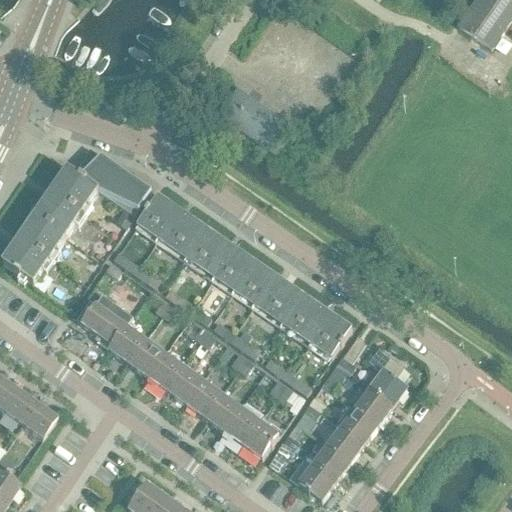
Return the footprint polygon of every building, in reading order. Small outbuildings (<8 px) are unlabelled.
[(511,0),(480,0),(458,33),(491,56),(511,24),(511,0)] [(277,161),(295,136),(237,95),(219,121),(277,161)] [(150,199),(89,157),(73,181),(97,199),(134,224),(150,199)] [(67,177),(34,225),(65,246),(97,199),(73,181),(67,177)] [(185,266),(205,237),(156,203),(136,233),(185,266)] [(65,246),(34,225),(2,272),(33,293),(65,246)] [(205,237),(185,266),(233,300),(253,270),(205,237)] [(160,289),(118,260),(113,267),(155,296),(160,289)] [(253,270),(233,300),(282,333),(302,303),(253,270)] [(121,278),(111,271),(106,278),(116,285),(121,278)] [(165,303),(204,331),(209,324),(170,296),(165,303)] [(109,358),(127,334),(133,324),(102,303),(95,312),(81,332),(98,344),(97,347),(109,356),(108,357),(109,358)] [(302,303),(282,333),(330,366),(350,336),(302,303)] [(162,324),(170,312),(162,307),(155,319),(162,324)] [(177,317),(170,312),(162,324),(170,329),(177,317)] [(213,337),(254,366),(259,359),(218,330),(213,337)] [(127,334),(109,358),(128,372),(146,348),(127,334)] [(201,351),(209,340),(203,336),(195,347),(201,351)] [(209,340),(201,351),(207,355),(215,345),(209,340)] [(343,364),(352,371),(366,351),(357,345),(343,364)] [(146,348),(128,372),(148,386),(165,362),(146,348)] [(234,358),(227,353),(219,364),(226,369),(234,358)] [(368,398),(392,416),(406,397),(394,388),(403,375),(377,357),(368,369),(382,380),(368,398)] [(238,378),(246,366),(238,361),(231,373),(238,378)] [(184,375),(165,362),(148,386),(166,399),(184,375)] [(336,373),(346,381),(349,383),(355,373),(342,364),(336,373)] [(246,366),(238,378),(246,382),(253,371),(246,366)] [(265,374),(306,402),(311,395),(269,367),(265,374)] [(346,381),(336,373),(330,381),(341,389),(346,381)] [(184,375),(166,399),(185,413),(203,389),(184,375)] [(16,399),(0,388),(0,419),(1,420),(16,399)] [(274,402),(281,391),(278,388),(270,399),(269,398),(261,410),(266,413),(274,402)] [(203,389),(185,413),(204,426),(222,402),(203,389)] [(292,398),(281,391),(274,402),(285,409),(292,398)] [(392,416),(368,398),(354,417),(378,435),(392,416)] [(16,399),(1,420),(20,433),(35,413),(16,399)] [(222,402),(204,426),(224,440),(241,416),(222,402)] [(314,406),(309,413),(320,420),(324,414),(314,406)] [(35,413),(20,433),(40,447),(55,427),(35,413)] [(320,420),(309,413),(304,419),(314,427),(320,420)] [(252,424),(241,416),(224,440),(242,453),(264,423),(256,418),(252,424)] [(378,435),(354,417),(340,436),(364,453),(378,435)] [(271,429),(264,423),(242,453),(262,467),(279,443),(267,435),(271,429)] [(364,453),(340,436),(326,455),(350,472),(364,453)] [(283,451),(293,459),(297,461),(302,453),(288,443),(283,451)] [(293,459),(283,451),(278,457),(289,465),(293,459)] [(350,472),(326,455),(312,473),(336,491),(350,472)] [(0,471),(7,476),(13,468),(2,460),(0,462),(0,471)] [(336,491),(312,473),(298,492),(322,510),(336,491)] [(0,510),(2,511),(6,511),(18,494),(0,482),(0,510)] [(165,511),(169,507),(146,491),(131,511),(165,511)]
